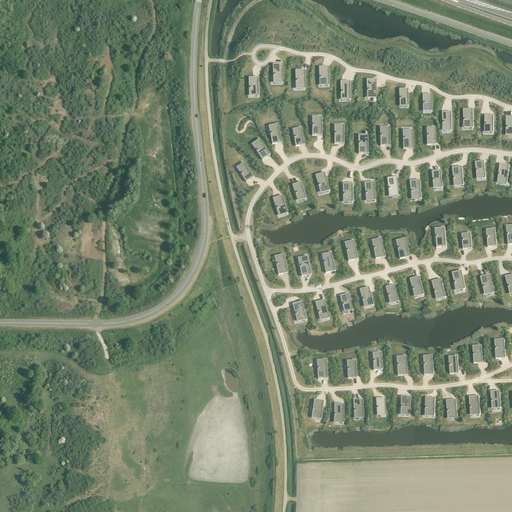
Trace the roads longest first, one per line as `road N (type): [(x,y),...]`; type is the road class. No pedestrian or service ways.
road 1 (unclassified): [(284,511),(279,400),(213,153),(205,65),(211,0)]
road 2 (tertiary): [(0,323),(127,321),(161,308),(192,275),(205,236),(193,61),(199,0)]
road 3 (tertiary): [(511,44),(385,0)]
